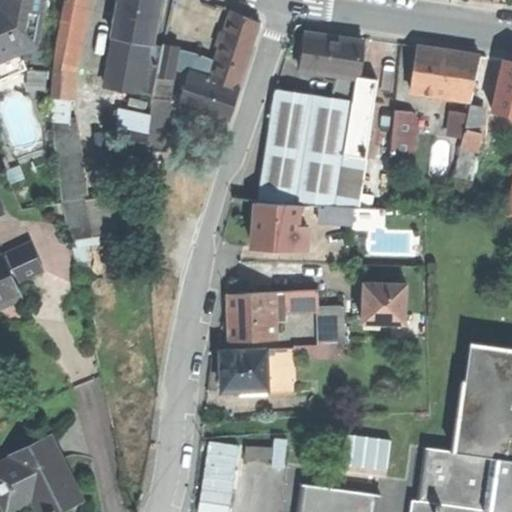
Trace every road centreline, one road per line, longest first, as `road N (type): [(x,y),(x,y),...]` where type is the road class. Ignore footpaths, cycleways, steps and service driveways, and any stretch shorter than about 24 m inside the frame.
road 1 (residential): [(282,1),(178,397),(163,511)]
road 2 (residential): [(511,36),(282,1)]
